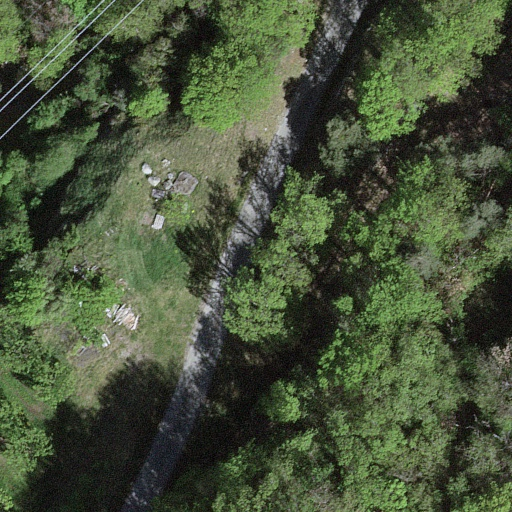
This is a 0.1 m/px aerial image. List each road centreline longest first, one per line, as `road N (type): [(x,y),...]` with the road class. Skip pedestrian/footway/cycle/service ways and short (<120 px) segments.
road 1 (unclassified): [(344,0),(235,266),(204,385),(133,511)]
road 2 (track): [(172,440),(239,411),(306,314)]
